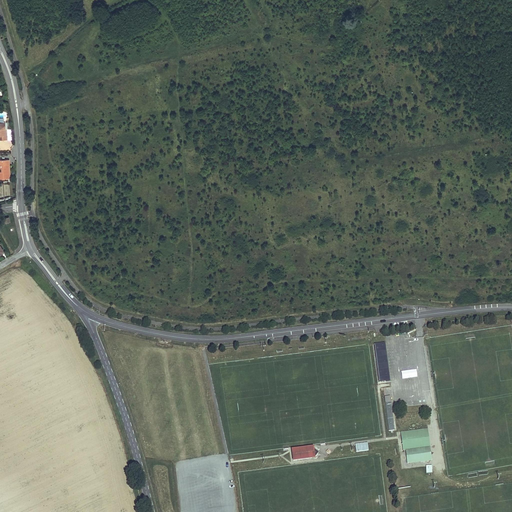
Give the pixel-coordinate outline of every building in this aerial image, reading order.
[(374,344),(379,382),(390,380),(385,343),(374,344)] [(395,430),(392,406),(385,407),(389,431),(395,430)] [(422,430),(426,460),(432,460),(427,429),(422,430)] [(401,433),(404,450),(407,450),(408,454),(407,454),(408,463),(426,460),(422,430),(401,433)] [(356,452),(369,450),(368,443),(355,444),(356,452)] [(313,447),(291,450),(293,461),(315,459),(313,447)]
